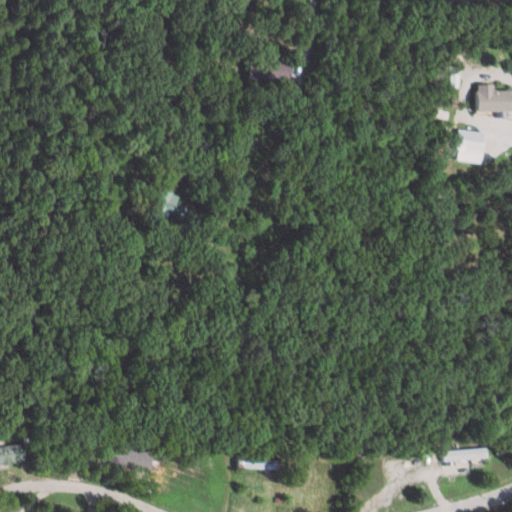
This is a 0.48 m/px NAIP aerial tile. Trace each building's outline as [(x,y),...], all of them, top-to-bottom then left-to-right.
[(286,80),(286,62),(239,61),(239,79),(286,80)] [(487,84),(468,84),(468,111),(508,110),(508,90),(487,90),(487,84)] [(476,162),(477,131),(451,130),(450,161),(476,162)] [(0,464),(22,461),(20,443),(0,445),(0,464)] [(438,450),(438,461),(482,460),(482,449),(438,450)]
